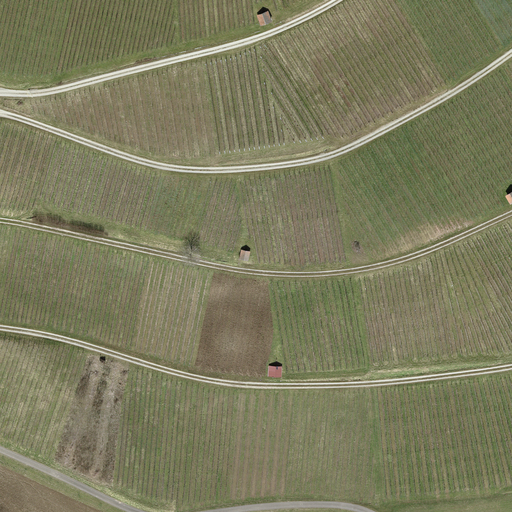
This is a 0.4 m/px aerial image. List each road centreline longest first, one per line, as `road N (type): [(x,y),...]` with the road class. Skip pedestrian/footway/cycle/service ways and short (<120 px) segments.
road 1 (track): [(0,109),(155,164),(272,165),(354,145),(511,52)]
road 2 (track): [(0,220),(245,271),(314,274),(406,258),(511,213)]
road 3 (track): [(0,327),(247,384),(378,383),(511,366)]
road 4 (track): [(336,0),(246,41),(54,90),(0,91)]
road 5 (unclassified): [(0,448),(138,511)]
road 6 (unclassified): [(220,511),(336,504),(368,511)]
